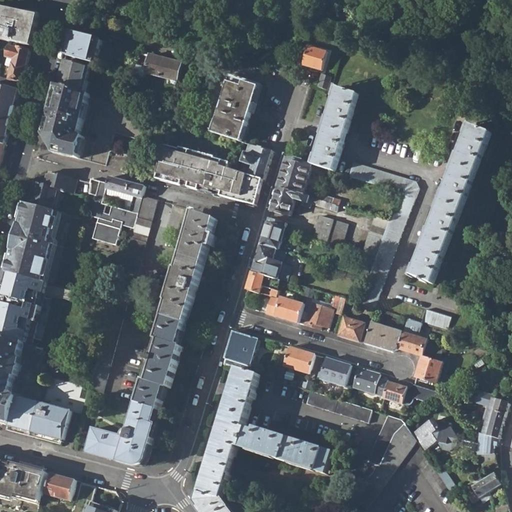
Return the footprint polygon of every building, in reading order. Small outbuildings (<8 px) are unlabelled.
[(41,18),(0,9),(0,39),(33,47),(41,18)] [(66,56),(96,64),(102,41),(72,33),(66,56)] [(0,85),(21,91),(32,52),(13,47),(10,59),(16,61),(12,80),(0,76),(0,85)] [(304,66),(324,71),(329,53),(310,47),(304,66)] [(145,75),(177,84),(182,66),(140,54),(135,77),(145,75)] [(58,86),(83,94),(90,68),(65,60),(58,86)] [(280,61),(277,71),(286,74),(290,65),(280,61)] [(319,87),(328,91),(333,77),(324,74),(319,87)] [(214,135),(243,144),(259,89),(244,84),(242,89),(229,85),(214,135)] [(0,143),(7,145),(21,91),(0,85),(0,143)] [(56,153),(106,167),(115,134),(147,144),(155,116),(128,108),(83,94),(58,86),(45,135),(56,153)] [(339,89),(315,166),(329,170),(335,172),(358,95),(339,89)] [(175,122),(180,124),(185,111),(177,108),(171,121),(175,122)] [(412,277),(433,285),(493,134),(473,126),(412,277)] [(258,204),(266,179),(251,175),(233,170),(234,164),(219,160),(220,157),(184,147),(183,150),(169,146),(160,178),(258,204)] [(251,175),(266,179),(274,153),(260,148),(259,150),(251,147),(248,156),(247,156),(244,165),(253,168),(251,175)] [(280,187),(306,195),(308,190),(313,172),(315,166),(288,158),(280,187)] [(361,304),(374,308),(420,188),(417,182),(355,163),(351,177),(402,192),(393,220),(391,221),(378,256),(371,277),(361,304)] [(329,170),(315,166),(313,172),(327,176),(329,170)] [(27,204),(53,211),(59,189),(74,194),(78,179),(50,172),(46,186),(33,182),(32,183),(27,204)] [(143,198),(146,188),(110,178),(108,188),(143,198)] [(97,197),(89,194),(87,213),(90,215),(89,216),(99,219),(93,239),(117,246),(118,241),(119,241),(120,237),(119,237),(122,226),(134,229),(139,215),(130,212),(126,211),(116,208),(114,216),(108,215),(111,207),(103,205),(105,198),(106,195),(107,190),(108,188),(109,184),(101,182),(97,197)] [(300,199),(302,200),(309,202),(311,196),(306,195),(280,187),(273,209),(291,216),(297,197),(300,197),(300,199)] [(107,190),(134,198),(132,203),(130,212),(139,215),(143,198),(108,188),(107,190)] [(134,198),(107,190),(106,195),(132,203),(134,198)] [(314,190),(313,192),(312,197),(314,197),(341,206),(343,199),(314,190)] [(312,197),(311,196),(309,202),(302,200),(301,203),(311,206),(312,203),(314,197),(312,197)] [(341,206),(314,197),(312,203),(338,212),(341,206)] [(128,306),(129,307),(158,201),(143,198),(139,215),(134,229),(114,302),(128,306)] [(51,245),(59,213),(53,211),(27,204),(18,236),(8,274),(25,278),(46,284),(55,246),(51,245)] [(166,318),(186,324),(210,247),(213,248),(216,238),(213,237),(218,221),(206,217),(206,216),(204,215),(203,216),(197,215),(180,270),(179,270),(169,302),(171,302),(166,318)] [(314,237),(343,246),(352,224),(322,215),(314,237)] [(363,252),(378,256),(391,221),(375,216),(363,252)] [(268,223),(286,229),(288,224),(270,218),(268,223)] [(262,243),(280,248),(281,243),(283,240),(286,229),(268,223),(262,243)] [(293,266),(285,264),(276,261),(277,257),(286,260),(289,251),(280,248),(262,243),(254,271),(283,280),(288,282),(293,266)] [(300,255),(311,258),(313,252),(302,249),(300,255)] [(272,296),(278,298),(283,280),(254,271),(248,290),(260,294),(263,286),(273,289),(271,296),(272,296)] [(0,304),(0,336),(24,343),(28,327),(14,323),(21,295),(25,278),(8,274),(0,304)] [(267,313),(300,324),(306,305),(283,298),(283,300),(278,298),(272,296),(267,313)] [(334,309),(312,302),(305,325),(329,333),(335,313),(342,316),(348,300),(338,297),(334,309)] [(300,324),(305,325),(312,302),(308,301),(306,305),(300,324)] [(103,394),(128,306),(114,302),(97,362),(89,390),(103,394)] [(420,322),(446,330),(450,317),(425,310),(420,322)] [(140,404),(160,410),(167,388),(170,389),(183,348),(179,347),(186,324),(166,318),(153,359),(150,358),(149,362),(152,363),(140,404)] [(341,336),(362,343),(368,325),(346,319),(341,336)] [(369,322),(368,325),(362,343),(367,345),(374,323),(369,322)] [(367,345),(393,352),(399,349),(404,333),(374,323),(367,345)] [(240,369),(247,372),(248,366),(250,367),(259,338),(236,331),(225,365),(240,369)] [(399,349),(423,356),(442,351),(445,350),(428,344),(429,340),(404,333),(399,349)] [(31,432),(39,403),(11,396),(24,343),(0,336),(0,420),(11,423),(10,427),(31,432)] [(117,398),(130,402),(145,350),(133,346),(117,398)] [(285,367),(310,374),(317,354),(292,347),(285,367)] [(417,378),(437,384),(444,363),(436,360),(442,351),(423,356),(417,378)] [(322,379),(347,387),(354,365),(328,358),(322,379)] [(273,380),(281,383),(285,368),(277,366),(273,380)] [(356,387),(385,397),(390,382),(381,379),(382,374),(362,368),(356,387)] [(201,493),(224,499),(229,482),(230,482),(233,476),(231,476),(238,453),(329,475),(336,453),(245,429),(254,401),(255,402),(257,396),(255,395),(261,376),(247,372),(240,369),(201,493)] [(47,376),(39,403),(72,412),(82,415),(87,398),(79,396),(82,385),(47,376)] [(409,388),(390,382),(385,397),(385,399),(404,404),(407,394),(430,395),(430,394),(430,386),(415,385),(409,388)] [(430,394),(438,394),(439,394),(447,386),(430,386),(430,394)] [(484,434),(500,437),(511,405),(495,401),(497,396),(479,390),(475,401),(488,405),(482,424),(487,425),(484,434)] [(307,404),(370,423),(374,412),(351,405),(312,392),(311,392),(307,404)] [(64,441),(72,412),(39,403),(31,432),(64,441)] [(87,453),(140,468),(147,466),(159,426),(155,425),(160,410),(140,404),(131,431),(126,432),(122,436),(94,429),(87,453)] [(356,487),(351,501),(366,479),(373,473),(377,467),(381,467),(394,433),(406,423),(405,421),(389,416),(369,461),(366,459),(348,483),(356,487)] [(432,419),(412,432),(418,442),(423,451),(437,442),(441,449),(449,451),(456,446),(462,447),(464,445),(473,447),(472,454),(480,454),(496,454),(495,445),(500,446),(500,445),(500,437),(484,434),(481,444),(475,443),(473,440),(463,438),(461,440),(458,439),(451,428),(448,423),(432,419)] [(351,501),(367,509),(418,442),(412,432),(406,423),(394,433),(381,467),(377,467),(373,473),(366,479),(351,501)] [(480,454),(483,467),(498,466),(496,454),(480,454)] [(0,511),(37,511),(48,474),(0,461),(0,511)] [(439,475),(453,497),(457,494),(443,472),(439,475)] [(473,503),(481,499),(503,484),(501,479),(497,473),(474,488),(471,484),(464,488),(473,503)] [(47,496),(71,503),(77,481),(52,475),(47,496)] [(494,506),(508,503),(506,495),(505,489),(496,495),(492,498),(494,506)] [(234,511),(225,499),(224,499),(201,493),(198,502),(202,507),(201,508),(203,511),(234,511)] [(508,503),(494,506),(494,511),(507,511),(510,511),(508,505),(508,503)]
